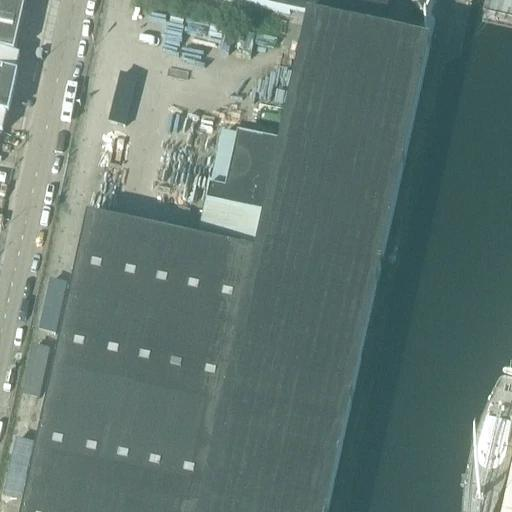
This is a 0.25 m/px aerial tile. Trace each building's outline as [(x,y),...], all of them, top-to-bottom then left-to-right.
[(0,0),(0,52),(16,56),(28,0),(0,0)] [(435,21),(439,0),(217,0),(310,20),(283,147),(239,137),(222,209),(266,219),(258,256),(89,219),(24,511),(327,511),(379,281),(435,21)] [(0,133),(2,134),(19,58),(0,53),(0,133)] [(248,78),(250,62),(194,56),(192,72),(248,78)] [(29,399),(44,401),(54,343),(38,340),(29,399)]
